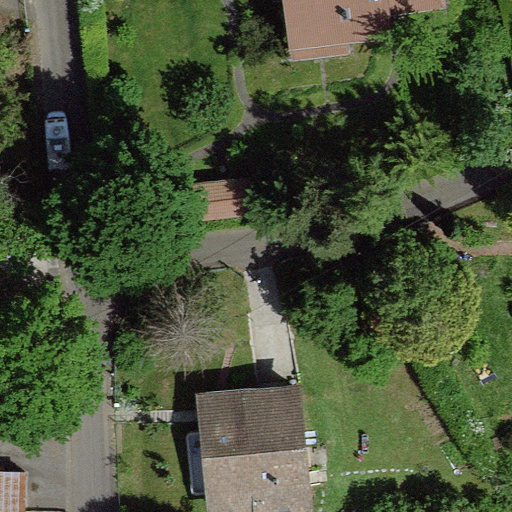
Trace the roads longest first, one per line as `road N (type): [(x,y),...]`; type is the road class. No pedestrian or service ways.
road 1 (residential): [(84,261),(285,240),(511,164)]
road 2 (residential): [(84,261),(59,0)]
road 3 (residential): [(94,511),(84,261)]
